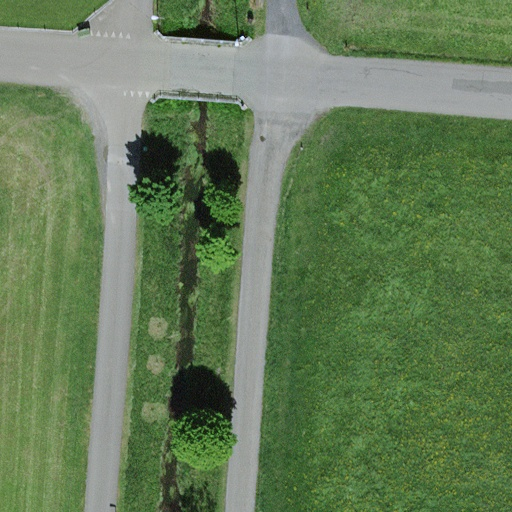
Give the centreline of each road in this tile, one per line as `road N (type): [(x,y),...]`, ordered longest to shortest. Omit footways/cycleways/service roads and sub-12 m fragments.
road 1 (unclassified): [(103,511),(126,70)]
road 2 (unclassified): [(243,511),(273,80)]
road 3 (unclassified): [(511,99),(273,80)]
road 4 (unclassified): [(273,80),(126,70)]
road 5 (unclassified): [(126,70),(0,61)]
